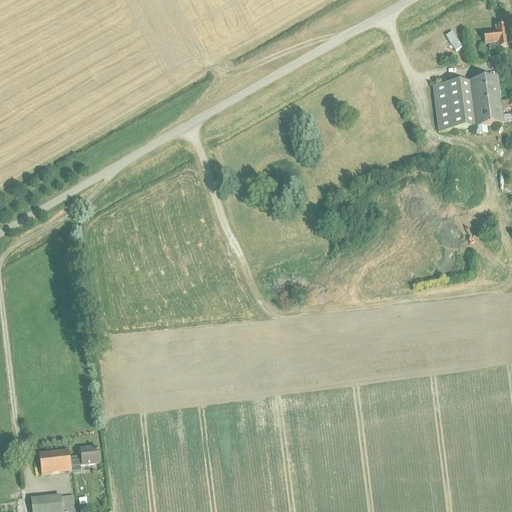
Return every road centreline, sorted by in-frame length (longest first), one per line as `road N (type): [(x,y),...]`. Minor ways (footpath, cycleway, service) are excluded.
road 1 (unclassified): [(110,171),(417,0)]
road 2 (track): [(415,77),(429,133),(483,154),(489,201)]
road 3 (unclassified): [(110,171),(0,262)]
road 4 (unclassified): [(0,235),(110,171)]
